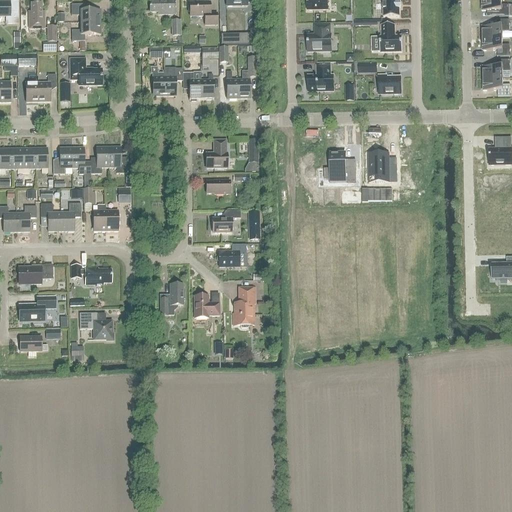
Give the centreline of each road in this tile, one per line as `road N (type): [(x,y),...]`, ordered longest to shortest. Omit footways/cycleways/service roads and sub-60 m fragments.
road 1 (residential): [(468,118),(470,310),(486,310)]
road 2 (residential): [(129,260),(109,251),(2,253)]
road 3 (unclassified): [(0,126),(128,116)]
road 4 (residential): [(183,124),(180,251)]
road 5 (unclassified): [(290,121),(416,119)]
road 6 (unclassified): [(289,0),(290,121)]
